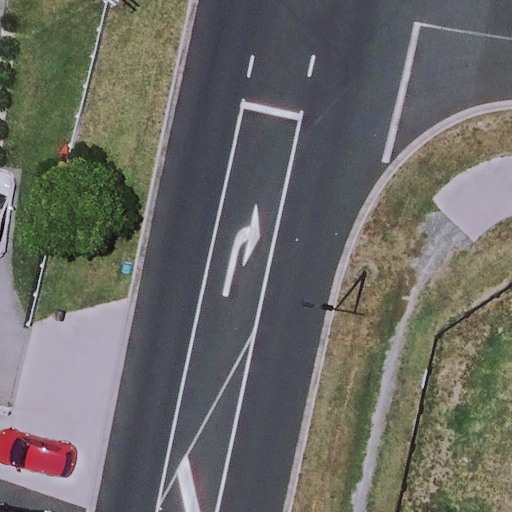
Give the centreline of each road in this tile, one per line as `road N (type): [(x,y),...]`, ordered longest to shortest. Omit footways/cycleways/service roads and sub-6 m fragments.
road 1 (tertiary): [(306,12),(201,511)]
road 2 (residential): [(511,41),(306,12)]
